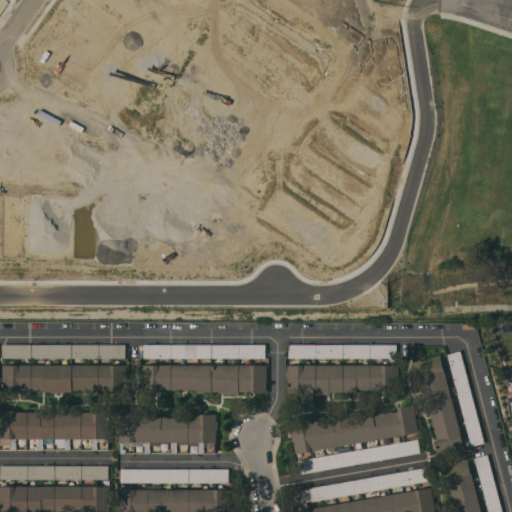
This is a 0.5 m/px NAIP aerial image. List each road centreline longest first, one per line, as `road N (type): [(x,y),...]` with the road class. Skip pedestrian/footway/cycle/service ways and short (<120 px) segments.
road 1 (residential): [(419,0),(411,17),(425,133),(395,236),(374,271),(322,292),(0,292)]
road 2 (residential): [(277,334),(462,338),(511,511)]
road 3 (residential): [(0,334),(277,334)]
